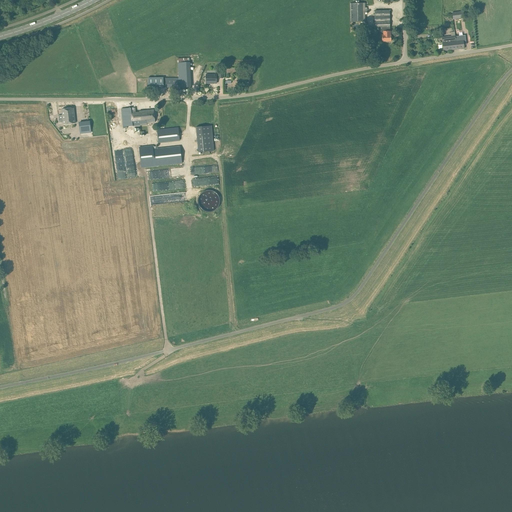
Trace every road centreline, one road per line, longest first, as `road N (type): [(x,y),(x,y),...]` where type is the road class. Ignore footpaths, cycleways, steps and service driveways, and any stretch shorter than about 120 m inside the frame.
road 1 (unclassified): [(0,387),(349,300),(511,70)]
road 2 (unclassified): [(0,99),(253,95),(405,62)]
road 3 (track): [(138,374),(167,351),(145,175)]
road 4 (track): [(218,155),(234,333)]
